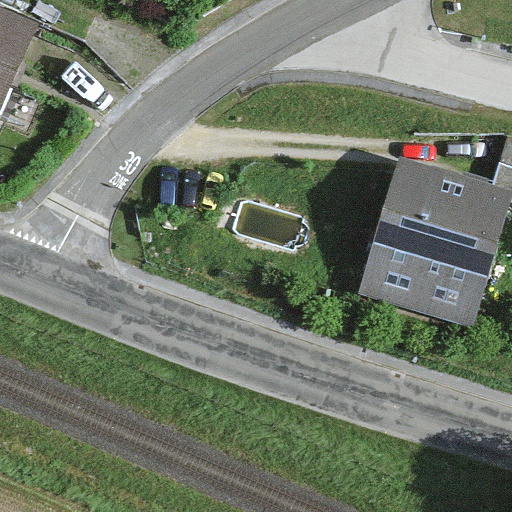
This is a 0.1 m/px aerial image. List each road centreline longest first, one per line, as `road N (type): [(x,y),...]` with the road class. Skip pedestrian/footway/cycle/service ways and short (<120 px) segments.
road 1 (unclassified): [(511,439),(53,283)]
road 2 (residential): [(53,283),(151,118),(287,24)]
road 3 (residential): [(287,24),(511,83)]
